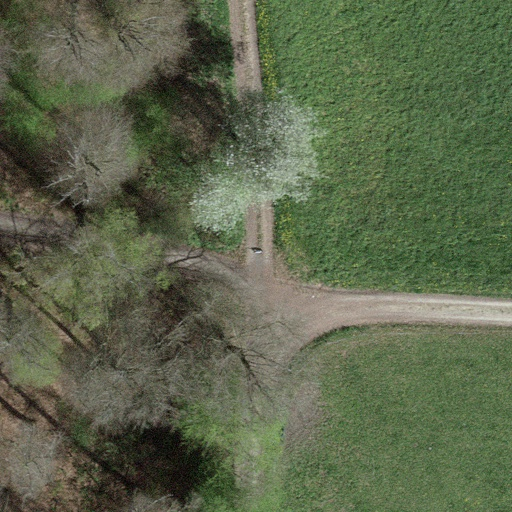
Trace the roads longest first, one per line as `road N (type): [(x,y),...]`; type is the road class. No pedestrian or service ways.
road 1 (track): [(244,0),(257,323)]
road 2 (track): [(511,333),(257,323)]
road 3 (track): [(261,511),(257,323)]
